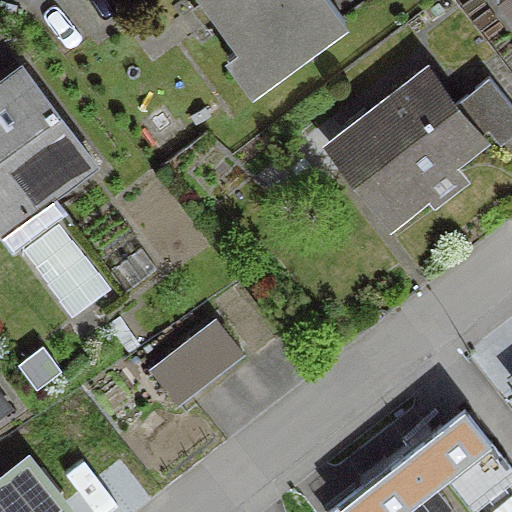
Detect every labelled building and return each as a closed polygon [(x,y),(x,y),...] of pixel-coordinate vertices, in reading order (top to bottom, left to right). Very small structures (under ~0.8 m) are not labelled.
[(230,0),(231,1),(213,15),(260,78),(339,19),(324,0),(230,0)] [(511,0),(496,0),(494,1),(511,24),(511,0)] [(47,195),(89,163),(16,66),(0,78),(0,240),(7,250),(59,212),(47,195)] [(350,130),(341,137),(326,148),(382,220),(420,191),(413,183),(483,129),(495,144),(511,130),(511,112),(483,76),(449,102),(425,71),(350,130)] [(151,270),(134,248),(105,271),(121,293),(151,270)] [(241,348),(216,317),(152,366),(177,397),(241,348)] [(344,511),(406,511),(490,448),(466,417),(344,511)] [(70,511),(30,461),(0,484),(0,511),(70,511)]
